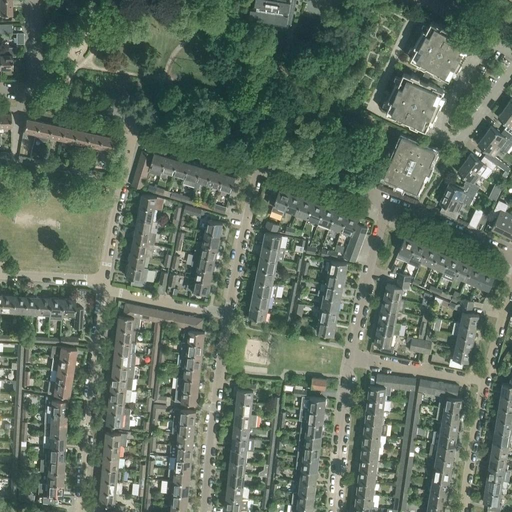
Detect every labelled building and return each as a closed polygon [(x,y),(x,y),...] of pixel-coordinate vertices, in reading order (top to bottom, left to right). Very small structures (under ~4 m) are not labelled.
[(0,0),(0,13),(11,13),(11,0),(0,0)] [(255,0),(255,3),(257,3),(257,7),(251,7),(250,16),(287,22),(287,21),(288,21),(288,22),(291,22),(296,0),(255,0)] [(464,52),(467,46),(470,41),(463,37),(462,35),(457,32),(457,31),(454,32),(448,29),(447,26),(440,22),(439,24),(432,20),(426,31),(424,29),(414,46),(417,48),(411,58),(418,62),(417,63),(424,67),(427,67),(433,70),(434,73),(440,76),(442,75),(449,79),(455,69),(457,70),(467,53),(464,52)] [(0,33),(12,33),(12,24),(12,23),(0,23),(0,33)] [(0,47),(0,66),(0,68),(12,67),(12,55),(15,55),(14,47),(0,47)] [(438,101),(441,95),(443,90),(436,86),(435,84),(429,81),(427,82),(420,79),(419,77),(412,74),(411,75),(404,72),(399,83),(396,82),(388,100),(391,101),(386,112),(393,115),(393,117),(400,120),(403,119),(409,122),(410,125),(411,125),(416,127),(419,126),(426,129),(431,118),(434,120),(441,102),(438,101)] [(340,116),(343,104),(337,102),(333,115),(340,116)] [(511,112),(504,107),(498,116),(509,125),(506,130),(511,133),(511,112)] [(11,126),(11,113),(0,112),(0,131),(3,131),(3,126),(11,126)] [(36,133),(39,121),(26,118),(23,130),(22,137),(28,138),(29,132),(36,133)] [(48,136),(51,123),(39,121),(36,133),(37,133),(36,139),(47,141),(48,136)] [(61,139),(64,126),(51,123),(48,136),(61,139)] [(491,125),(484,134),(502,147),(507,151),(511,144),(511,133),(506,130),(503,134),(491,125)] [(73,141),(76,129),(64,126),(61,139),(67,140),(66,147),(72,148),(73,141)] [(86,144),(89,132),(76,129),(73,141),(86,144)] [(98,147),(101,135),(89,132),(86,144),(98,147)] [(430,164),(437,149),(402,134),(383,176),(418,192),(427,172),(430,173),(433,165),(430,164)] [(495,156),(502,147),(484,134),(477,143),(489,152),(486,157),(496,164),(497,164),(505,170),(509,172),(511,168),(495,156)] [(112,148),(114,137),(101,135),(98,147),(112,150),(112,148)] [(152,159),(154,154),(142,150),(140,156),(152,159)] [(162,170),(166,155),(167,153),(159,151),(159,153),(155,151),(154,154),(152,159),(150,165),(150,166),(151,167),(162,170)] [(496,164),(486,157),(482,161),(471,153),(464,161),(482,174),(486,178),(496,164)] [(173,173),(178,158),(178,157),(171,155),(171,156),(166,155),(162,170),(161,175),(166,177),(168,172),(173,173)] [(150,165),(152,159),(140,156),(139,162),(150,165)] [(185,177),(189,162),(190,160),(182,158),(182,160),(178,158),(173,173),(185,177)] [(482,174),(464,161),(457,170),(469,179),(466,184),(477,190),(480,186),(475,183),(482,174)] [(150,166),(150,165),(139,162),(137,167),(149,171),(151,167),(150,166)] [(194,186),(200,165),(201,164),(194,162),(194,163),(189,162),(185,177),(184,182),(194,186)] [(208,183),(212,169),(212,167),(205,165),(205,167),(200,165),(194,186),(200,187),(202,182),(208,183)] [(147,177),(149,171),(137,167),(135,173),(147,177)] [(219,187),(224,172),(224,171),(217,169),(217,170),(212,169),(208,183),(219,187)] [(231,191),(236,176),(235,176),(235,174),(228,172),(228,174),(224,172),(219,187),(231,191)] [(146,183),(147,177),(135,173),(133,179),(146,183)] [(144,189),(146,183),(133,179),(132,185),(144,189)] [(470,205),(477,190),(466,184),(465,183),(462,188),(449,182),(444,192),(464,201),(470,205)] [(167,195),(169,190),(157,186),(155,192),(167,195)] [(285,209),(291,193),(280,188),(277,196),(271,193),(268,203),(274,205),(272,210),(283,214),(285,209)] [(444,192),(439,202),(444,204),(441,211),(456,218),(464,201),(444,192)] [(162,209),(165,198),(157,196),(143,193),(142,194),(141,193),(140,200),(141,201),(140,205),(156,208),(162,209)] [(186,201),(188,195),(180,193),(178,199),(186,201)] [(297,213),(303,197),(291,193),(285,209),(297,213)] [(308,217),(314,201),(303,197),(297,213),(308,217)] [(213,209),(214,205),(211,204),(211,202),(203,200),(201,205),(213,209)] [(502,232),(511,212),(502,208),(504,203),(498,200),(493,212),(498,214),(492,227),(502,232)] [(319,222),(325,205),(314,201),(308,217),(319,222)] [(225,213),(227,207),(215,203),(214,205),(213,209),(225,213)] [(204,216),(207,210),(186,204),(184,210),(204,216)] [(161,222),(163,209),(162,209),(156,208),(140,205),(139,205),(137,212),(139,213),(138,217),(154,220),(161,222)] [(330,226),(336,209),(325,205),(319,222),(330,226)] [(479,221),(485,210),(479,207),(471,225),(476,227),(479,221)] [(341,230),(347,213),(336,209),(330,226),(341,230)] [(484,224),(490,212),(485,210),(479,221),(484,224)] [(178,225),(181,213),(175,212),(173,224),(178,225)] [(511,236),(511,212),(502,232),(511,237),(511,236)] [(353,234),(355,229),(357,223),(359,218),(347,213),(341,230),(352,234),(353,234)] [(151,232),(154,220),(138,217),(137,217),(135,224),(137,224),(136,229),(151,232)] [(222,227),(223,223),(208,219),(205,231),(220,234),(222,234),(223,227),(222,227)] [(280,224),(268,220),(266,227),(278,231),(280,224)] [(366,233),(368,227),(357,223),(355,229),(366,233)] [(176,237),(178,225),(173,224),(170,236),(176,237)] [(157,233),(151,232),(136,229),(134,229),(133,236),(134,236),(133,241),(155,245),(157,233)] [(364,238),(366,233),(355,229),(353,234),(364,238)] [(219,239),(220,234),(205,231),(203,242),(218,246),(219,246),(221,239),(219,239)] [(281,247),(283,235),(266,231),(263,244),(281,247)] [(364,238),(353,234),(352,234),(350,240),(362,244),(364,238)] [(405,236),(397,257),(408,262),(417,241),(405,236)] [(362,244),(350,240),(348,245),(359,249),(362,244)] [(153,257),(155,245),(133,241),(132,241),(131,248),(132,248),(131,253),(147,256),(153,257)] [(217,250),(218,246),(203,242),(196,241),(194,253),(215,257),(217,258),(218,251),(217,250)] [(422,261),(428,246),(417,241),(408,262),(420,266),(422,261)] [(284,260),(286,248),(281,247),(263,244),(261,256),(278,259),(284,260)] [(359,249),(348,245),(346,251),(357,255),(359,249)] [(433,265),(439,251),(428,246),(422,261),(433,265)] [(323,247),(322,255),(333,257),(334,249),(323,247)] [(355,261),(357,255),(346,251),(344,257),(355,261)] [(444,270),(450,255),(439,251),(433,265),(444,270)] [(145,267),(147,256),(131,253),(130,252),(128,259),(130,260),(129,264),(145,267)] [(215,262),(215,257),(194,253),(191,265),(197,266),(213,269),(214,269),(216,262),(215,262)] [(444,270),(442,276),(453,280),(455,275),(462,260),(450,255),(444,270)] [(276,271),(278,259),(261,256),(258,268),(276,271)] [(345,275),(347,262),(324,258),(322,270),(324,270),(328,271),(345,275)] [(466,280),(473,265),(462,260),(455,275),(466,280)] [(146,282),(149,268),(145,267),(129,264),(127,264),(126,271),(127,271),(126,276),(132,277),(131,284),(141,285),(142,285),(143,285),(144,285),(145,284),(145,283),(146,282)] [(478,284),(484,269),(473,265),(466,280),(478,284)] [(212,274),(213,269),(197,266),(195,278),(211,281),(212,281),(213,274),(212,274)] [(273,283),(276,271),(258,268),(256,280),(273,283)] [(489,289),(495,274),(484,269),(478,284),(478,285),(489,289)] [(166,284),(169,272),(168,271),(162,270),(159,282),(166,284)] [(343,286),(345,275),(328,271),(324,270),(323,275),(327,276),(326,283),(343,286)] [(175,286),(177,273),(171,272),(169,284),(175,286)] [(410,283),(412,276),(399,273),(397,279),(410,282),(409,283),(410,283)] [(210,293),(211,286),(210,286),(211,281),(195,278),(192,290),(208,293),(208,292),(210,293)] [(401,299),(404,287),(409,288),(410,283),(409,283),(410,282),(397,279),(396,285),(387,283),(384,295),(401,299)] [(279,284),(273,283),(256,280),(254,292),(271,295),(276,296),(279,284)] [(340,298),(343,286),(326,283),(325,290),(319,289),(318,294),(324,295),(340,298)] [(448,293),(442,290),(442,289),(437,287),(435,291),(446,296),(448,293)] [(269,307),(271,295),(254,292),(251,304),(269,307)] [(12,313),(14,294),(1,294),(0,310),(7,311),(7,313),(12,313)] [(25,312),(26,295),(14,294),(12,313),(18,313),(19,311),(25,312)] [(37,314),(38,296),(26,295),(25,312),(32,312),(31,314),(37,314)] [(340,298),(324,295),(321,307),(338,310),(340,298)] [(404,311),(406,300),(401,299),(384,295),(382,307),(398,310),(404,311)] [(435,295),(434,302),(441,304),(443,298),(435,295)] [(49,313),(50,297),(38,296),(37,314),(43,315),(43,313),(49,313)] [(62,316),(63,298),(50,297),(49,313),(49,318),(61,319),(62,316)] [(75,307),(75,298),(63,298),(62,316),(67,316),(67,314),(74,315),(74,327),(82,328),(83,307),(75,307)] [(473,307),(474,301),(462,298),(461,304),(473,307)] [(304,303),(297,302),(295,315),(299,315),(302,315),(304,303)] [(144,318),(146,306),(143,306),(126,303),(123,315),(135,317),(141,318),(144,318)] [(266,320),(269,307),(251,304),(249,316),(266,320)] [(477,326),(479,314),(472,312),(473,307),(461,304),(459,310),(463,311),(460,322),(477,326)] [(336,322),(338,310),(321,307),(319,319),(336,322)] [(396,322),(398,310),(382,307),(379,318),(396,322)] [(155,320),(157,309),(151,308),(149,319),(155,320)] [(161,321),(163,310),(157,309),(155,320),(156,321),(161,321)] [(170,323),(172,312),(166,310),(164,322),(170,323)] [(176,325),(178,313),(172,312),(170,323),(176,325)] [(182,326),(184,314),(178,313),(176,325),(182,326)] [(188,327),(190,315),(184,314),(182,326),(188,327)] [(140,329),(141,318),(135,317),(123,315),(119,315),(118,327),(138,329),(140,329)] [(201,330),(203,318),(190,315),(188,327),(190,328),(190,329),(201,330)] [(399,335),(402,323),(396,322),(379,318),(377,330),(394,333),(394,334),(399,335)] [(334,334),(336,322),(319,319),(317,331),(334,334)] [(455,321),(452,333),(458,334),(474,338),(477,326),(460,322),(455,321)] [(137,341),(138,329),(118,327),(116,339),(137,341)] [(204,343),(205,331),(201,330),(190,329),(190,328),(185,328),(184,340),(183,341),(204,343)] [(391,345),(394,334),(394,333),(377,330),(374,342),(382,343),(380,350),(393,353),(394,346),(391,345)] [(472,349),(474,338),(458,334),(455,346),(472,349)] [(420,351),(423,339),(418,338),(418,337),(408,335),(407,341),(411,341),(410,349),(420,351)] [(136,353),(137,341),(116,339),(115,351),(136,353)] [(430,353),(433,340),(426,339),(423,352),(430,353)] [(202,355),(204,343),(183,341),(184,340),(183,340),(181,353),(202,355)] [(74,360),(76,348),(52,345),(50,356),(53,357),(74,360)] [(469,361),(472,349),(455,346),(453,358),(469,361)] [(136,365),(137,353),(136,353),(115,351),(114,363),(136,365)] [(201,367),(202,355),(181,353),(180,364),(185,365),(201,367)] [(22,368),(23,356),(17,356),(17,359),(15,359),(15,362),(12,362),(11,367),(17,368),(22,368)] [(72,372),(74,360),(53,357),(51,369),(57,370),(72,372)] [(134,377),(136,365),(114,363),(112,375),(134,377)] [(200,379),(201,367),(185,365),(184,376),(184,377),(200,379)] [(71,384),(72,372),(57,370),(55,380),(55,382),(71,384)] [(391,394),(391,387),(385,386),(386,373),(377,372),(376,385),(370,384),(368,397),(386,399),(386,398),(386,393),(391,394)] [(133,389),(134,377),(112,375),(111,387),(133,389)] [(199,391),(200,379),(184,377),(184,376),(178,376),(177,388),(199,391)] [(415,390),(417,377),(410,376),(409,389),(410,389),(410,390),(415,391),(415,390)] [(326,389),(327,378),(312,377),(311,387),(326,389)] [(418,390),(418,391),(423,392),(423,391),(424,391),(427,378),(421,377),(418,390)] [(511,377),(511,378),(510,384),(503,382),(501,395),(511,396),(511,377)] [(427,378),(424,391),(430,392),(433,379),(427,378)] [(69,396),(71,384),(55,382),(55,380),(49,379),(48,392),(53,393),(53,394),(69,396)] [(433,379),(430,392),(436,393),(439,380),(433,379)] [(21,393),(22,380),(16,380),(12,380),(11,383),(13,383),(13,389),(16,389),(15,392),(21,393)] [(439,380),(436,393),(441,394),(442,394),(445,382),(439,380)] [(461,410),(463,398),(457,397),(460,384),(450,383),(445,382),(442,394),(441,394),(439,406),(461,410)] [(253,402),(255,389),(256,389),(257,384),(245,383),(244,388),(238,388),(237,401),(253,402)] [(161,394),(162,387),(156,386),(155,400),(167,402),(167,401),(168,395),(161,394)] [(131,401),(133,389),(111,387),(110,399),(126,401),(126,400),(131,401)] [(306,396),(307,389),(295,387),(294,394),(306,396)] [(197,403),(199,391),(177,388),(175,401),(197,403)] [(67,412),(68,399),(52,399),(53,396),(46,395),(45,410),(67,412)] [(511,396),(501,395),(499,406),(511,408),(511,396)] [(326,406),(327,399),(326,399),(326,398),(310,396),(308,409),(325,410),(325,406),(326,406)] [(368,397),(367,409),(384,411),(389,411),(390,399),(386,398),(386,399),(368,397)] [(125,406),(126,401),(110,399),(108,411),(131,413),(132,407),(125,406)] [(252,414),(252,413),(253,402),(237,401),(236,413),(252,414)] [(158,419),(159,410),(166,411),(167,405),(167,404),(154,403),(153,418),(158,419)] [(439,406),(437,418),(442,419),(459,422),(461,410),(439,406)] [(511,408),(499,406),(497,418),(511,420),(511,408)] [(195,422),(196,410),(175,408),(174,420),(179,420),(179,421),(195,422)] [(324,415),(325,410),(308,409),(307,420),(307,421),(323,422),(324,422),(325,415),(324,415)] [(383,422),(384,411),(367,409),(365,420),(383,423),(383,422)] [(66,424),(67,412),(45,410),(45,422),(50,423),(66,424)] [(130,418),(131,413),(108,411),(107,423),(122,425),(122,427),(130,428),(131,418),(130,418)] [(257,426),(258,415),(258,414),(252,413),(252,414),(236,413),(234,424),(251,426),(251,425),(257,426)] [(511,420),(497,418),(495,430),(511,432),(511,420)] [(323,430),(324,423),(323,423),(323,422),(307,421),(307,420),(302,419),(301,432),(322,434),(322,430),(323,430)] [(457,434),(459,422),(442,419),(440,431),(457,434)] [(387,435),(388,423),(388,422),(383,422),(383,423),(365,420),(364,432),(386,435),(387,435)] [(194,434),(195,422),(179,421),(178,433),(194,434)] [(65,436),(66,424),(50,423),(49,435),(65,436)] [(249,438),(251,426),(234,424),(233,436),(249,438)] [(435,430),(433,442),(455,445),(457,434),(440,431),(435,430)] [(511,432),(495,430),(493,442),(511,445),(511,442),(511,432)] [(127,444),(128,433),(106,431),(105,443),(122,444),(127,444)] [(321,438),(322,434),(301,432),(299,444),(320,446),(321,446),(322,438),(321,438)] [(385,441),(386,435),(364,432),(363,444),(380,446),(381,440),(385,441)] [(193,446),(194,434),(178,433),(177,444),(177,445),(193,446)] [(65,447),(65,436),(49,435),(44,434),(43,446),(49,447),(65,447)] [(248,450),(249,438),(233,436),(232,448),(248,450)] [(432,442),(430,454),(436,454),(453,457),(455,445),(433,442),(432,442)] [(508,456),(509,449),(511,449),(511,445),(493,442),(491,454),(508,456)] [(120,456),(122,444),(105,443),(104,455),(120,456)] [(192,458),(193,446),(177,445),(177,444),(172,444),(170,455),(176,456),(176,457),(192,458)] [(320,454),(321,447),(320,447),(320,446),(299,444),(298,456),(319,458),(319,454),(320,454)] [(378,458),(380,446),(363,444),(361,456),(378,458)] [(64,459),(65,447),(49,447),(48,458),(64,459)] [(247,462),(248,450),(232,448),(231,460),(247,462)] [(273,464),(274,452),(269,452),(268,463),(265,463),(273,464)] [(451,469),(453,457),(436,454),(434,466),(451,469)] [(507,463),(508,456),(491,454),(489,465),(508,469),(508,463),(507,463)] [(119,468),(120,456),(104,455),(103,467),(119,468)] [(318,469),(319,462),(318,462),(319,458),(298,456),(296,467),(301,468),(318,470),(318,469)] [(377,470),(378,458),(361,456),(360,468),(377,470)] [(191,470),(192,458),(176,457),(175,468),(175,469),(191,470)] [(63,471),(64,459),(48,458),(48,470),(63,471)] [(246,473),(247,462),(231,460),(229,472),(246,473)] [(271,476),(273,464),(265,463),(264,469),(259,471),(259,474),(266,475),(266,476),(271,476)] [(507,473),(508,469),(489,465),(487,477),(504,480),(505,473),(507,473)] [(449,481),(451,469),(434,466),(432,478),(449,481)] [(123,480),(124,469),(124,468),(119,468),(103,467),(102,479),(118,480),(123,480)] [(190,482),(191,470),(175,469),(175,468),(170,467),(169,475),(174,475),(174,480),(174,481),(190,482)] [(317,478),(318,471),(317,471),(318,470),(301,468),(300,480),(316,482),(317,478)] [(376,482),(377,470),(360,468),(358,480),(376,482)] [(63,483),(63,471),(48,470),(47,482),(63,483)] [(244,485),(246,473),(229,472),(228,484),(244,485)] [(503,487),(504,480),(487,477),(485,489),(504,492),(505,487),(503,487)] [(447,493),(449,481),(432,478),(430,490),(447,493)] [(117,492),(118,480),(102,479),(101,491),(117,492)] [(188,494),(190,482),(174,481),(174,480),(168,479),(167,491),(173,492),(173,493),(188,494)] [(316,493),(316,486),(316,482),(300,480),(299,491),(299,492),(315,494),(315,493),(316,493)] [(374,494),(376,482),(358,480),(357,492),(374,494)] [(39,494),(39,500),(54,502),(58,503),(58,495),(62,495),(63,483),(47,482),(40,482),(39,494)] [(249,498),(250,486),(250,485),(244,485),(228,484),(227,495),(249,498)] [(500,503),(501,496),(503,497),(504,492),(485,489),(483,501),(489,502),(488,509),(500,510),(502,503),(500,503)] [(445,505),(447,493),(430,490),(428,502),(445,505)] [(116,504),(117,492),(101,491),(99,503),(108,504),(107,511),(120,511),(123,511),(125,505),(116,504)] [(315,502),(315,495),(315,494),(299,492),(299,491),(294,491),(292,503),(313,506),(314,502),(315,502)] [(373,506),(374,494),(357,492),(356,504),(373,507),(373,506)] [(187,506),(188,494),(173,493),(172,505),(187,506)] [(247,510),(249,498),(227,495),(226,508),(231,508),(231,511),(249,511),(248,510),(247,510)] [(398,509),(400,497),(395,496),(395,501),(391,501),(389,507),(393,508),(398,509)] [(444,511),(445,505),(428,502),(426,511),(444,511)] [(313,511),(314,510),(313,510),(313,506),(292,503),(291,511),(313,511)]
